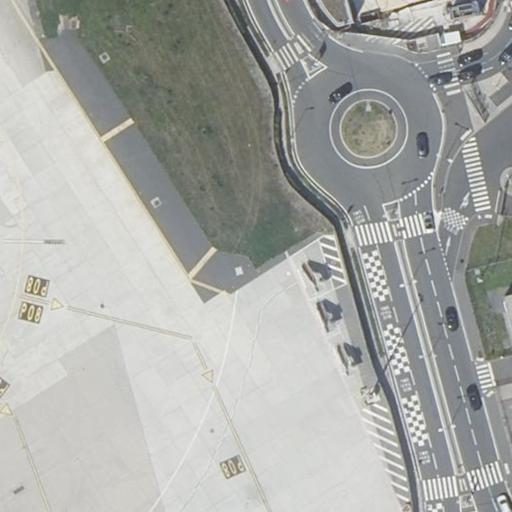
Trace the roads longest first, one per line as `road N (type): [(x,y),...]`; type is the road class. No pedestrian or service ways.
road 1 (tertiary): [(328,168),(362,205),(372,232),(442,511)]
road 2 (tertiary): [(497,511),(423,251),(418,156)]
road 3 (tertiary): [(259,0),(299,86),(311,135)]
road 4 (tertiary): [(418,156),(425,137),(417,98),(404,83),(367,70)]
